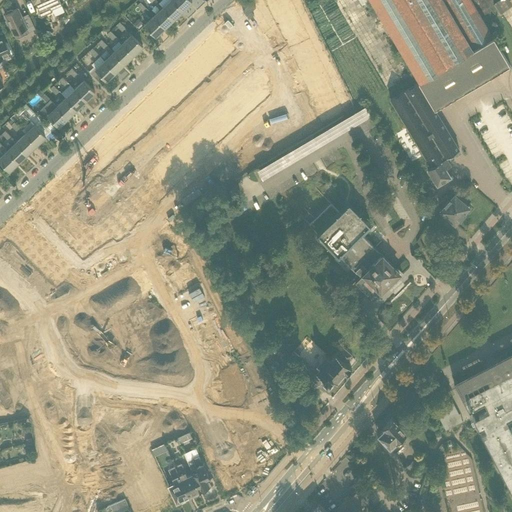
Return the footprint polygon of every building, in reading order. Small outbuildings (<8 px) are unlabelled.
[(53,10),(52,9),(62,5),(59,0),(32,0),(34,3),(36,3),(38,8),(38,10),(40,15),(42,16),(52,11),(53,10)] [(183,10),(173,0),(169,0),(163,7),(174,18),(183,10)] [(173,0),(183,10),(192,1),(191,0),(173,0)] [(289,0),(278,0),(268,5),(275,19),(294,10),(289,0)] [(471,0),(371,0),(419,80),(418,81),(425,92),(411,100),(405,90),(390,98),(431,165),(428,167),(437,183),(450,175),(445,166),(450,163),(446,157),(447,156),(448,158),(453,156),(451,154),(459,149),(434,108),(509,64),(471,0)] [(504,0),(499,0),(498,1),(505,11),(509,8),(504,0)] [(141,2),(140,1),(137,4),(143,10),(146,7),(141,2)] [(163,7),(154,16),(165,27),(174,18),(163,7)] [(29,32),(35,28),(28,14),(22,17),(18,8),(13,10),(11,9),(7,11),(6,13),(5,14),(8,20),(5,21),(8,27),(11,26),(14,34),(27,28),(29,32)] [(294,10),(275,19),(282,33),(301,24),(294,10)] [(145,24),(156,36),(165,27),(154,16),(145,24)] [(141,24),(143,23),(139,18),(134,22),(139,28),(142,25),(141,24)] [(122,30),(125,27),(119,21),(116,24),(122,30)] [(301,24),(282,33),(289,47),(308,38),(301,24)] [(107,33),(113,39),(116,36),(111,30),(107,33)] [(134,54),(143,45),(132,34),(123,42),(134,54)] [(0,58),(4,57),(4,56),(10,52),(3,37),(0,38),(0,58)] [(212,37),(204,44),(217,58),(225,51),(228,54),(233,48),(224,38),(218,44),(212,37)] [(98,42),(104,48),(107,44),(102,39),(98,42)] [(309,41),(290,50),(297,65),(316,56),(309,41)] [(134,54),(123,42),(113,51),(125,63),(134,54)] [(204,44),(196,52),(210,65),(217,58),(204,44)] [(89,51),(95,56),(98,53),(93,47),(89,51)] [(113,51),(104,60),(115,71),(125,63),(113,51)] [(196,52),(189,59),(202,73),(210,65),(196,52)] [(316,56),(297,65),(304,79),(323,70),(316,56)] [(189,59),(181,67),(194,80),(202,73),(189,59)] [(104,60),(95,69),(99,73),(106,80),(115,71),(104,60)] [(181,67),(173,74),(186,88),(194,80),(181,67)] [(69,71),(74,77),(78,73),(72,68),(69,71)] [(95,68),(90,72),(94,77),(99,73),(95,69),(95,68)] [(323,70),(304,79),(311,93),(329,84),(323,70)] [(223,79),(227,75),(223,71),(219,75),(223,79)] [(254,81),(247,88),(260,102),(268,95),(261,88),(266,82),(257,73),(251,78),(254,81)] [(173,74),(165,82),(172,89),(167,94),(176,104),(182,98),(179,95),(186,88),(173,74)] [(223,79),(219,75),(215,79),(219,83),(223,79)] [(65,85),(68,82),(63,76),(59,79),(65,85)] [(229,77),(225,81),(229,86),(233,82),(229,77)] [(86,100),(95,91),(84,80),(75,88),(86,100)] [(221,85),(225,90),(229,86),(225,81),(221,85)] [(56,94),(60,90),(54,84),(50,88),(56,94)] [(329,84),(311,93),(317,107),(336,98),(329,84)] [(203,90),(207,94),(211,90),(207,86),(203,90)] [(75,88),(66,97),(77,109),(86,100),(75,88)] [(247,88),(239,96),(252,109),(260,102),(247,88)] [(207,94),(203,90),(199,93),(203,98),(207,94)] [(210,96),(214,101),(218,97),(214,92),(210,96)] [(47,114),(59,126),(68,117),(57,106),(57,105),(45,93),(41,96),(47,102),(47,103),(53,110),(47,114)] [(156,93),(148,101),(161,114),(170,106),(156,93)] [(214,101),(210,96),(206,100),(210,104),(214,101)] [(239,96),(231,103),(245,117),(252,109),(239,96)] [(68,117),(77,109),(66,97),(57,105),(57,106),(68,117)] [(336,98),(317,107),(324,121),(343,112),(336,98)] [(148,101),(140,108),(154,122),(161,114),(148,101)] [(17,112),(20,116),(26,122),(30,118),(28,117),(34,112),(26,103),(17,112)] [(231,103),(224,111),(237,124),(245,117),(231,103)] [(140,108),(133,116),(146,129),(154,122),(140,108)] [(224,111),(216,118),(229,132),(237,124),(224,111)] [(174,119),(178,124),(182,120),(178,115),(174,119)] [(133,116),(125,123),(138,137),(146,129),(133,116)] [(205,122),(200,127),(209,137),(214,133),(221,140),(229,132),(216,118),(208,126),(205,122)] [(20,127),(14,121),(11,124),(17,130),(20,127)] [(22,129),(26,133),(25,133),(36,144),(46,135),(35,124),(34,125),(31,121),(22,129)] [(51,122),(47,126),(52,131),(56,127),(51,122)] [(125,123),(117,131),(130,145),(138,137),(125,123)] [(160,128),(164,132),(168,128),(164,124),(160,128)] [(175,135),(179,131),(175,126),(171,130),(175,135)] [(198,136),(190,143),(203,156),(211,149),(205,142),(209,137),(200,127),(195,132),(198,136)] [(156,132),(160,136),(164,132),(160,128),(156,132)] [(11,136),(6,130),(2,133),(8,139),(11,136)] [(167,134),(171,138),(175,135),(171,130),(167,134)] [(25,133),(16,141),(27,153),(36,144),(25,133)] [(108,136),(100,144),(113,158),(121,150),(108,136)] [(167,142),(163,138),(159,142),(163,146),(167,142)] [(144,143),(149,147),(153,143),(149,139),(144,143)] [(16,141),(7,150),(18,162),(27,153),(16,141)] [(163,146),(159,142),(155,145),(159,150),(163,146)] [(149,147),(144,143),(140,147),(145,151),(149,147)] [(190,143),(182,150),(196,164),(203,156),(190,143)] [(100,144),(92,152),(105,165),(113,158),(100,144)] [(0,157),(0,160),(9,170),(18,162),(7,150),(0,157)] [(182,150),(175,158),(188,171),(196,164),(182,150)] [(92,152),(85,159),(98,173),(105,165),(92,152)] [(175,158),(167,165),(180,179),(188,171),(175,158)] [(85,159),(77,167),(90,180),(98,173),(85,159)] [(121,165),(125,170),(129,166),(125,162),(121,165)] [(121,165),(117,169),(121,174),(125,170),(121,165)] [(156,169),(151,175),(160,184),(165,180),(172,187),(180,179),(167,165),(159,173),(156,169)] [(77,167),(69,174),(82,188),(90,180),(77,167)] [(127,172),(131,177),(135,173),(131,168),(127,172)] [(127,172),(123,176),(127,180),(131,177),(127,172)] [(69,174),(61,181),(75,195),(82,188),(69,174)] [(109,185),(113,181),(109,177),(105,180),(109,185)] [(109,185),(105,180),(101,184),(105,188),(109,185)] [(151,180),(143,188),(156,202),(164,194),(151,180)] [(120,188),(116,183),(112,187),(116,192),(120,188)] [(112,187),(108,191),(112,195),(116,192),(112,187)] [(143,188),(135,196),(148,210),(156,202),(143,188)] [(90,195),(94,200),(98,196),(94,192),(90,195)] [(50,193),(35,207),(48,220),(63,206),(61,204),(50,193)] [(445,204),(439,211),(455,223),(468,206),(468,205),(455,193),(451,197),(449,198),(446,195),(441,200),(445,204)] [(94,200),(90,195),(86,199),(90,204),(94,200)] [(135,196),(127,203),(140,217),(148,210),(135,196)] [(96,202),(100,207),(104,203),(100,198),(96,202)] [(309,224),(360,276),(355,281),(367,294),(374,287),(374,288),(376,286),(379,289),(378,290),(381,293),(387,288),(385,286),(396,276),(397,277),(402,272),(397,267),(396,268),(360,232),(370,222),(349,201),(339,211),(330,203),(309,224)] [(100,207),(96,202),(92,206),(96,210),(100,207)] [(127,203),(119,211),(132,225),(140,217),(127,203)] [(63,206),(48,220),(60,233),(75,218),(64,207),(63,206)] [(119,211),(111,218),(125,232),(132,225),(119,211)] [(75,218),(60,233),(72,245),(87,231),(85,229),(75,218)] [(111,218),(104,226),(117,239),(125,232),(111,218)] [(23,219),(7,234),(19,245),(20,247),(35,232),(23,219)] [(87,231),(72,245),(84,258),(99,243),(88,232),(87,231)] [(35,232),(20,247),(21,248),(32,259),(47,245),(35,232)] [(166,245),(157,250),(162,260),(178,252),(174,242),(178,240),(175,234),(164,240),(166,245)] [(47,245),(32,259),(43,270),(44,272),(59,257),(47,245)] [(178,252),(162,260),(167,270),(183,261),(178,252)] [(59,257),(44,272),(45,273),(56,285),(72,270),(59,257)] [(183,261),(167,270),(172,279),(188,271),(183,261)] [(188,271),(172,279),(177,289),(186,285),(189,290),(200,285),(197,279),(193,281),(188,271)] [(212,317),(196,325),(201,335),(217,327),(212,317)] [(217,327),(201,335),(206,345),(222,337),(217,327)] [(222,337),(206,345),(210,355),(227,347),(222,337)] [(328,382),(332,377),(336,381),(344,371),(347,373),(351,367),(349,366),(350,365),(347,363),(352,357),(350,355),(352,353),(343,345),(336,353),(334,352),(330,356),(325,352),(318,360),(320,361),(315,367),(308,361),(305,359),(299,365),(302,368),(302,369),(309,375),(319,383),(319,382),(323,385),(327,381),(328,382)] [(227,347),(210,355),(215,364),(232,356),(227,347)] [(511,349),(454,380),(459,388),(487,374),(491,381),(508,373),(504,365),(511,360),(511,349)] [(232,356),(215,364),(220,374),(236,366),(232,356)] [(459,388),(454,380),(453,380),(511,491),(511,360),(504,365),(508,373),(491,381),(487,374),(459,388)] [(236,366),(220,374),(225,384),(242,376),(236,366)] [(448,412),(441,416),(445,425),(459,418),(450,399),(443,403),(448,412)] [(100,400),(97,421),(113,423),(116,402),(100,400)] [(116,402),(113,423),(129,425),(131,414),(132,405),(132,404),(116,402)] [(141,416),(140,427),(156,429),(159,408),(143,406),(141,416)] [(159,408),(156,429),(172,431),(173,420),(175,410),(159,408)] [(400,437),(406,431),(393,417),(383,426),(384,428),(378,434),(390,447),(391,446),(395,451),(405,442),(400,437)] [(65,424),(44,428),(47,443),(48,446),(68,442),(65,424)] [(68,442),(48,446),(48,449),(51,464),(72,460),(68,442)] [(167,449),(164,443),(158,446),(161,452),(167,449)] [(29,446),(23,449),(25,455),(32,451),(29,446)] [(131,447),(119,452),(122,461),(120,462),(123,473),(142,466),(139,455),(135,457),(131,447)] [(187,460),(193,473),(193,472),(201,489),(213,484),(199,455),(192,458),(187,460)] [(418,456),(414,461),(413,460),(406,466),(411,472),(422,461),(418,456)] [(173,458),(165,461),(174,481),(168,484),(176,501),(190,494),(175,464),(173,458)] [(181,462),(175,464),(190,494),(201,489),(193,472),(193,473),(187,475),(181,462)] [(61,475),(57,476),(59,487),(79,483),(77,472),(74,472),(72,463),(59,465),(61,475)] [(142,466),(123,473),(127,484),(130,483),(133,492),(145,488),(142,479),(146,477),(142,466)] [(79,483),(59,487),(62,499),(66,498),(68,507),(81,505),(79,495),(81,495),(79,483)] [(362,511),(357,490),(356,490),(352,494),(353,497),(338,511),(326,511),(319,505),(311,511),(362,511)] [(170,494),(151,502),(155,511),(168,511),(176,509),(170,494)] [(117,502),(106,507),(108,511),(109,511),(119,508),(117,502)] [(155,511),(151,502),(133,510),(133,511),(155,511)]
